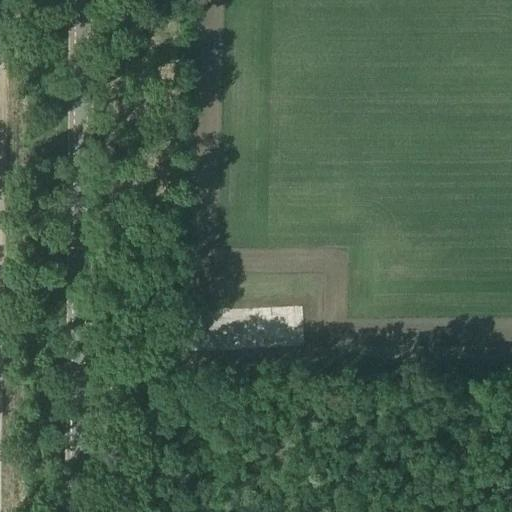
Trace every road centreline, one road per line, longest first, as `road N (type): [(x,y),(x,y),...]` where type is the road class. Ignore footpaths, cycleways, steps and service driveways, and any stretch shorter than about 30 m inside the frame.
road 1 (secondary): [(75,511),(80,0)]
road 2 (track): [(0,0),(0,209)]
